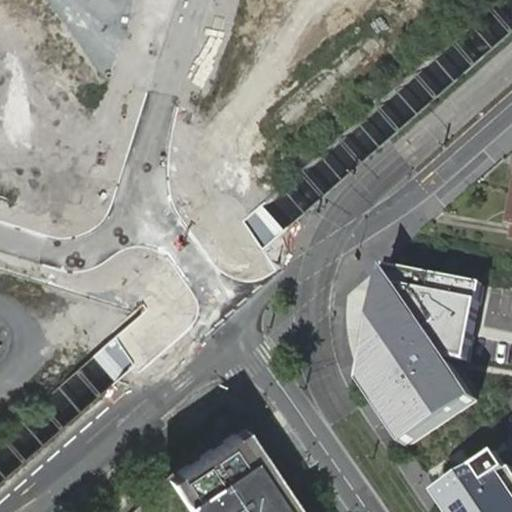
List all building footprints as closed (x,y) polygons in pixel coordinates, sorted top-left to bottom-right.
[(0,0),(0,201),(67,222),(101,116),(25,4),(12,0),(0,0)] [(233,0),(191,140),(244,218),(466,21),(399,0),(233,0)] [(399,0),(466,21),(490,0),(399,0)] [(481,275),(511,281),(511,261),(485,256),(481,275)] [(371,323),(358,386),(403,450),(407,447),(478,400),(458,367),(450,366),(451,362),(452,359),(472,363),(477,332),(486,286),(383,265),(371,323)] [(301,511),(244,426),(168,477),(191,511),(301,511)] [(438,495),(432,499),(440,511),(511,511),(511,466),(502,452),(438,495)]
